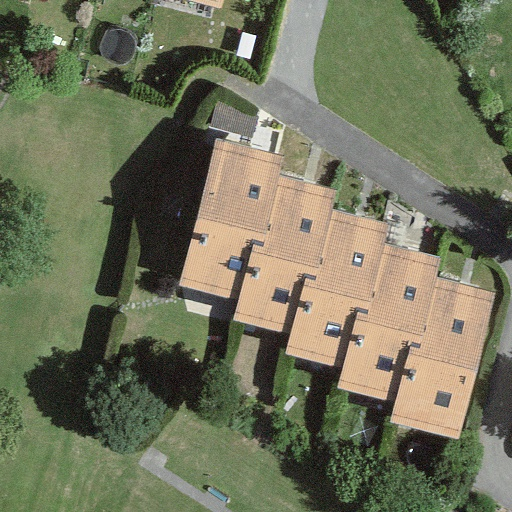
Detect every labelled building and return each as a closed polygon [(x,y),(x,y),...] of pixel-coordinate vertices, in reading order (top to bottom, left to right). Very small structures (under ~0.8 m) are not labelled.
[(224,18),(229,0),(157,0),(157,1),(224,18)] [(185,286),(246,301),(259,247),(271,250),(289,177),(294,156),(221,138),(185,286)] [(242,319),(298,332),(312,278),(327,281),(343,213),(349,191),(289,177),(271,250),(259,247),(246,301),(242,319)] [(293,354),(349,368),(364,309),(377,312),(394,244),(398,226),(343,213),(327,281),(312,278),(298,332),(293,354)] [(345,387),(401,401),(414,346),(428,349),(445,278),(450,258),(394,244),(377,312),(364,309),(349,368),(345,387)] [(465,439),(501,292),(445,278),(428,349),(414,346),(401,401),(395,422),(465,439)]
